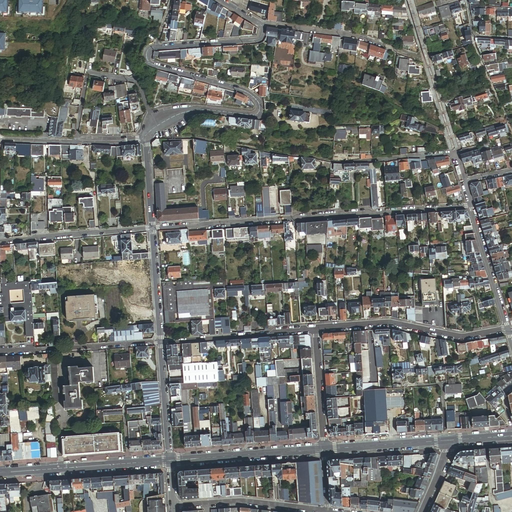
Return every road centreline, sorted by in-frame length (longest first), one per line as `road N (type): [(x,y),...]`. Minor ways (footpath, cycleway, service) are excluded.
road 1 (residential): [(262,26),(254,40),(151,49),(151,64),(246,92),(258,106),(251,115),(180,113),(145,137)]
road 2 (residential): [(152,227),(471,205)]
road 3 (unclassified): [(316,330),(389,324),(461,338),(507,330)]
road 4 (residential): [(173,507),(241,501),(335,511)]
road 5 (unclassified): [(161,342),(0,352)]
road 6 (unclassified): [(161,342),(316,330)]
road 7 (secondary): [(170,460),(324,449)]
road 8 (residential): [(152,227),(0,241)]
road 9 (residential): [(145,137),(0,139)]
road 10 (residential): [(471,205),(507,330)]
road 11 (secondary): [(0,473),(127,463)]
road 12 (secondary): [(324,449),(451,440)]
road 13 (residential): [(385,45),(262,26)]
